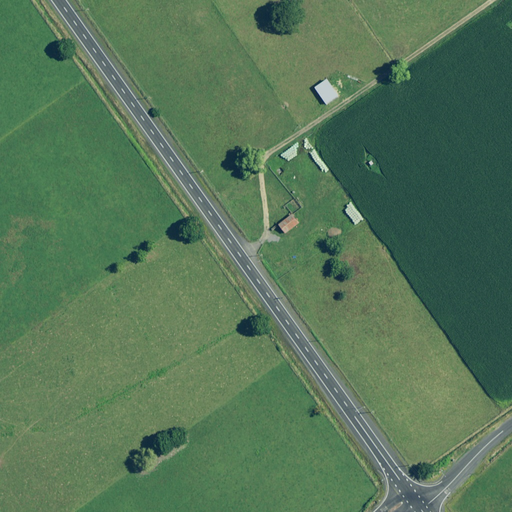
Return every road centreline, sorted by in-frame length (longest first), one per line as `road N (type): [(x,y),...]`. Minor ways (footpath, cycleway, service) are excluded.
road 1 (primary): [(410,494),(60,0)]
road 2 (unclassified): [(421,509),(511,423)]
